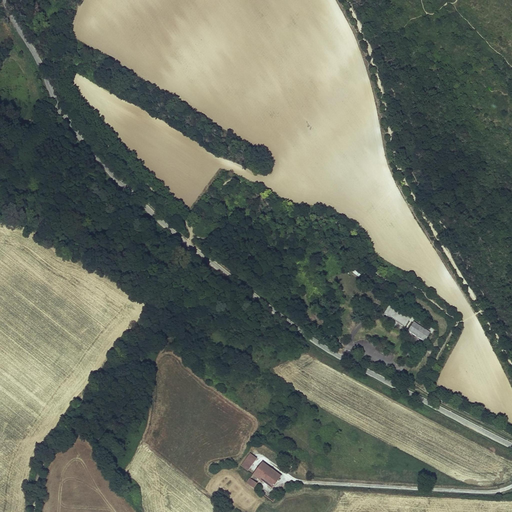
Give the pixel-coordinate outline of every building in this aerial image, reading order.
[(390,304),(384,313),(395,320),(405,327),(411,318),(390,304)] [(431,332),(414,321),(408,331),(425,341),(431,332)] [(252,473),(260,463),(248,455),(240,467),(251,475),(252,473)] [(260,463),(252,473),(259,479),(272,488),(279,478),(260,463)] [(259,479),(252,473),(251,475),(249,478),(256,483),(259,479)] [(256,483),(249,478),(245,482),(253,488),(256,483)]
